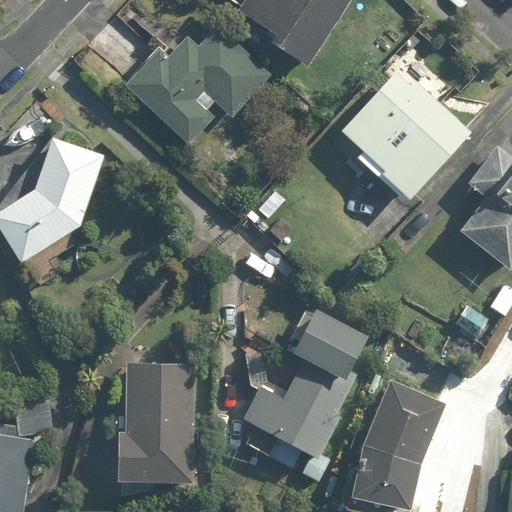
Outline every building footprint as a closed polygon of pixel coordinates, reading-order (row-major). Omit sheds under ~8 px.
[(353,0),(249,0),(246,7),(286,32),(278,45),(311,67),(353,0)] [(161,49),(129,76),(192,142),(216,119),(206,108),(219,96),(232,111),(272,73),(227,25),(203,47),(194,37),(179,51),(182,55),(173,63),(161,49)] [(407,67),(345,126),(413,196),(475,136),(407,67)] [(106,152),(55,135),(37,189),(0,210),(0,217),(24,257),(82,222),(106,152)] [(511,263),(511,155),(498,146),(473,180),(494,196),(468,232),(511,263)] [(469,305),(456,321),(473,335),(487,318),(469,305)] [(313,473),(357,371),(374,330),(318,306),(297,354),(303,356),(285,398),(262,388),(248,420),(255,422),(246,444),(313,473)] [(203,364),(131,360),(125,476),(196,480),(203,364)] [(446,403),(394,377),(368,441),(358,488),(413,507),(426,458),(446,403)] [(53,400),(16,407),(22,434),(58,427),(53,400)] [(19,427),(0,424),(0,511),(27,511),(38,439),(18,436),(19,427)] [(457,511),(458,501),(421,497),(419,511),(457,511)]
